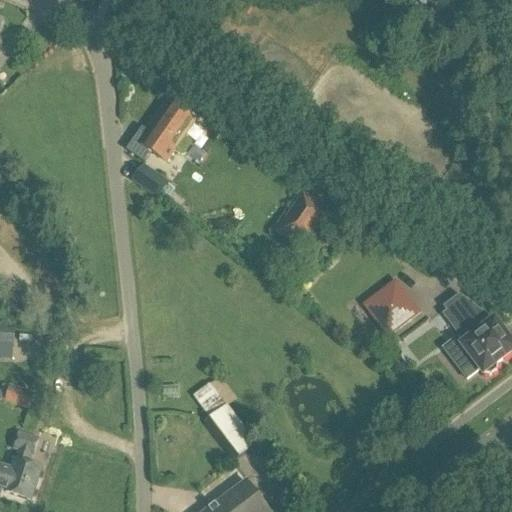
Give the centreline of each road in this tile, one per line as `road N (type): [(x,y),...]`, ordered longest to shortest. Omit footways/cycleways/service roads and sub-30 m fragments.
road 1 (unclassified): [(96,31),(196,89),(511,307)]
road 2 (unclassified): [(135,511),(132,339),(96,31)]
road 3 (secondary): [(403,511),(511,430)]
